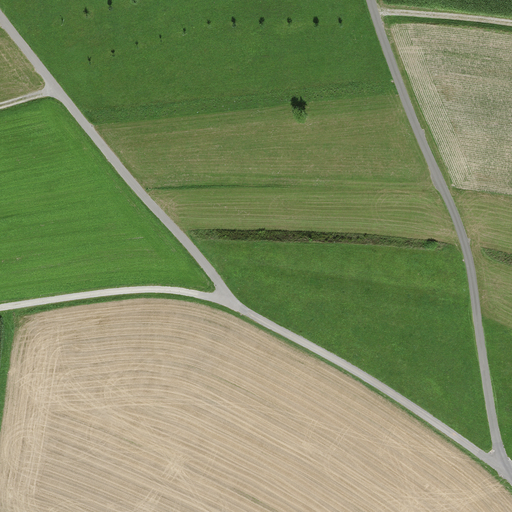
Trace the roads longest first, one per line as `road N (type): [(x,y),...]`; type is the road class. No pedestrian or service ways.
road 1 (track): [(0,306),(144,288),(233,304),(507,468)]
road 2 (unclassified): [(511,474),(499,453),(458,223),(370,0)]
road 3 (unclassified): [(0,13),(233,304)]
